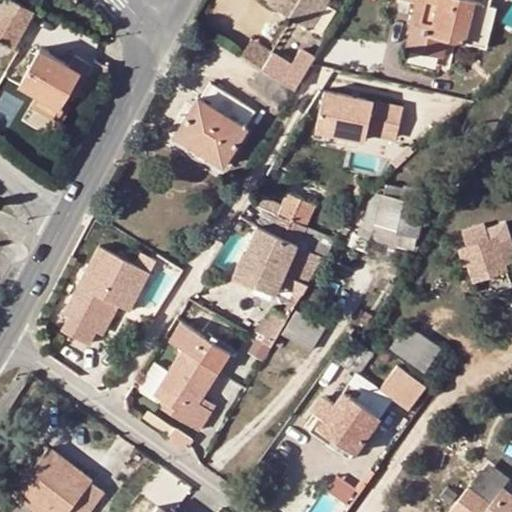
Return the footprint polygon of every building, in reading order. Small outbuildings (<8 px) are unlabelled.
[(0,5),(0,41),(17,51),(19,49),(15,48),(21,37),(27,25),(35,11),(15,0),(3,0),(1,4),(0,5)] [(271,0),(270,3),(308,26),(324,0),(271,0)] [(415,0),(416,0),(406,47),(442,54),(446,38),(485,46),(495,6),(471,0),(415,0)] [(58,23),(35,11),(27,25),(51,37),(58,23)] [(15,48),(19,49),(22,51),(27,41),(21,37),(15,48)] [(19,84),(37,94),(59,106),(66,94),(71,85),(78,89),(92,65),(74,55),(69,64),(40,48),(19,84)] [(272,52),(262,68),(295,88),(314,58),(302,50),(293,65),(272,52)] [(259,70),(251,83),(263,89),(261,92),(282,106),(292,90),(259,70)] [(198,96),(174,134),(223,165),(247,127),(245,126),(254,111),(209,83),(200,97),(198,96)] [(71,85),(66,94),(73,99),(78,89),(71,85)] [(397,105),(323,89),(315,128),(364,139),(367,129),(370,115),(394,120),(397,105)] [(59,106),(37,94),(31,105),(53,118),(56,112),(61,114),(63,109),(59,106)] [(394,120),(370,115),(367,129),(391,135),(394,120)] [(363,226),(375,229),(376,226),(416,235),(424,204),(377,192),(369,200),(363,226)] [(286,193),(277,214),(304,226),(314,205),(286,193)] [(304,226),(277,214),(269,231),(297,243),(304,226)] [(473,280),(491,274),(506,268),(505,263),(511,260),(511,240),(510,236),(497,241),(496,237),(489,239),(484,223),(462,231),(467,247),(459,249),(464,263),(466,262),(473,280)] [(297,243),(269,231),(257,225),(245,251),(243,250),(233,273),(251,281),(255,274),(278,285),(283,274),(297,243)] [(317,237),(320,232),(304,226),(297,243),(315,251),(324,255),(331,244),(317,237)] [(376,226),(375,229),(373,238),(413,248),(416,235),(376,226)] [(275,308),(253,335),(270,346),(324,255),(315,251),(297,243),(283,274),(299,281),(281,311),(275,308)] [(150,271),(100,245),(65,313),(70,315),(63,329),(90,343),(112,300),(130,309),(150,271)] [(255,274),(251,281),(275,292),(278,285),(255,274)] [(494,282),(491,274),(473,280),(476,288),(494,282)] [(296,309),(282,332),(310,349),(324,326),(296,309)] [(154,393),(165,400),(174,406),(171,411),(199,429),(211,411),(198,403),(229,353),(179,323),(169,340),(182,348),(169,369),(154,393)] [(406,324),(391,345),(424,369),(439,348),(406,324)] [(335,358),(348,367),(363,345),(350,336),(335,358)] [(348,367),(356,373),(357,374),(373,352),(363,345),(348,367)] [(169,369),(155,361),(140,385),(154,393),(169,369)] [(395,365),(378,389),(407,409),(424,386),(395,365)] [(357,374),(356,373),(335,401),(323,394),(311,410),(320,417),(311,430),(349,458),(379,416),(356,399),(369,382),(357,374)] [(17,377),(10,389),(15,392),(23,381),(17,377)] [(174,406),(165,400),(162,406),(171,411),(174,406)] [(48,448),(15,491),(41,511),(87,511),(103,491),(48,448)] [(334,477),(324,492),(342,505),(352,491),(334,477)] [(470,486),(452,509),(454,511),(511,511),(511,492),(505,487),(492,503),(470,486)]
